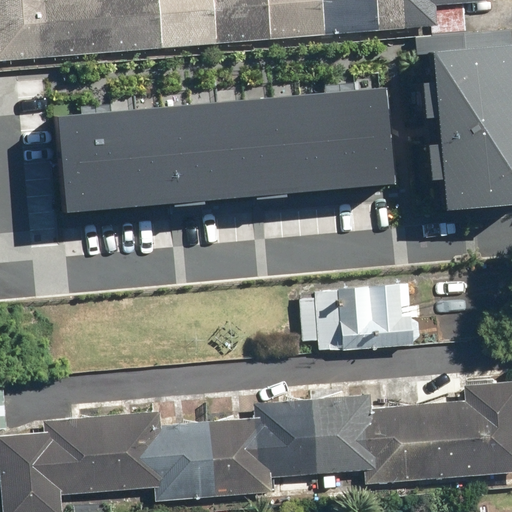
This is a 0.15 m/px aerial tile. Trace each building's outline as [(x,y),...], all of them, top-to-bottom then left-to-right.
[(0,0),(0,59),(433,28),(431,4),(486,0),(0,0)] [(502,54),(418,59),(427,204),(511,199),(502,54)] [(357,98),(24,118),(30,220),(364,201),(357,98)] [(406,281),(293,289),(296,340),(315,339),(316,350),(411,343),(406,281)] [(43,431),(0,434),(0,511),(60,511),(59,493),(152,486),(153,502),(273,492),(272,476),(364,468),(365,483),(511,470),(511,377),(463,382),(465,398),(370,406),(368,393),(253,403),(254,416),(160,424),(159,410),(42,420),(43,431)]
